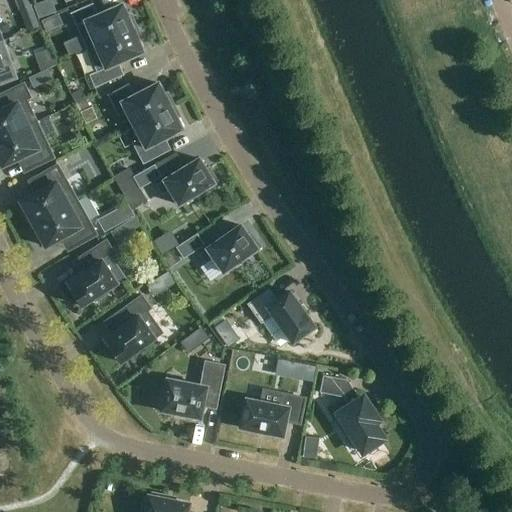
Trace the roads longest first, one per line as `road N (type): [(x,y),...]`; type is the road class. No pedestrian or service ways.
road 1 (residential): [(163,0),(234,144),(421,420),(429,452),(423,476)]
road 2 (residential): [(0,267),(89,422),(125,448),(390,497),(423,476)]
